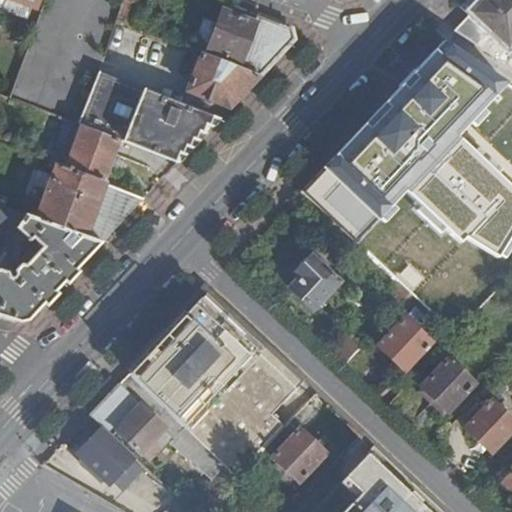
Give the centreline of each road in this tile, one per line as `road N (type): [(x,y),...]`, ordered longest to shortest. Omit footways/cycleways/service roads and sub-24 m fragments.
road 1 (residential): [(180,239),(470,511)]
road 2 (tertiary): [(374,34),(180,239)]
road 3 (tertiary): [(180,239),(64,363)]
